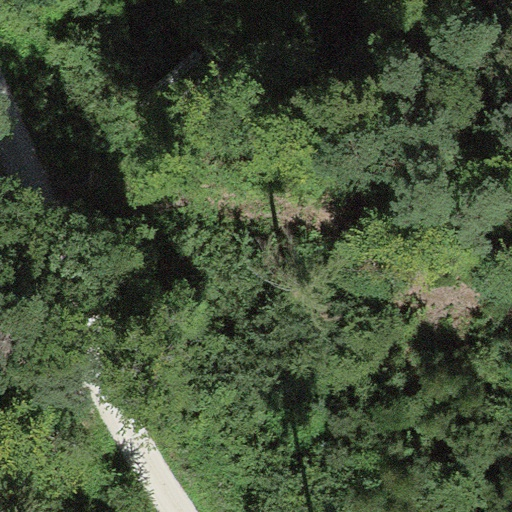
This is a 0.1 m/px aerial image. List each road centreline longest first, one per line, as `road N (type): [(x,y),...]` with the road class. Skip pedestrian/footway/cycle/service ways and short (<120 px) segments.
road 1 (track): [(0,104),(57,262),(187,511)]
road 2 (track): [(128,397),(319,299),(468,190),(511,173)]
